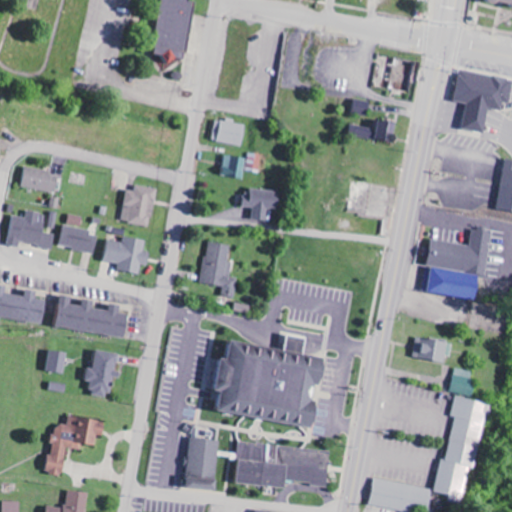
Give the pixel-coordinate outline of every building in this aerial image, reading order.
[(159,0),(198,0),(189,54),(185,52),(185,58),(156,54),(157,47),(151,45),(159,0)] [(511,79),(464,71),(458,102),(471,105),(466,129),(488,133),(492,109),(506,112),(508,104),(511,104),(511,79)] [(371,102),(354,101),(353,116),(370,117),(371,102)] [(245,148),(250,126),(228,121),(228,123),(218,120),(213,141),(245,148)] [(351,138),(398,142),(400,124),(375,121),(374,128),(352,126),(351,138)] [(246,172),(261,173),(263,156),(249,155),(249,158),(225,156),(223,177),(246,179),(246,172)] [(499,210),(511,212),(511,160),(507,160),(499,210)] [(63,176),(28,169),(24,188),(59,195),(63,176)] [(130,191),(123,222),(153,228),(161,190),(139,186),(137,192),(130,191)] [(255,221),(270,222),(270,211),(282,212),(283,192),(248,190),(247,209),(255,210),(255,221)] [(69,225),(83,228),(85,220),(71,216),(69,225)] [(60,246),(96,255),(101,236),(66,226),(60,246)] [(434,241),(430,268),(434,269),(430,294),(481,301),(484,277),(488,278),(494,233),(474,230),(471,246),(434,241)] [(149,241),(126,238),(125,243),(109,241),(106,262),(121,265),(120,271),(143,275),(144,266),(152,267),(154,253),(148,252),(149,241)] [(234,247),(210,243),(204,284),(225,288),(224,297),(237,299),(241,279),(233,278),(236,262),(232,262),(234,247)] [(0,317),(49,323),(51,301),(41,300),(41,293),(30,292),(30,297),(10,295),(11,288),(0,286),(0,317)] [(58,327),(130,339),(134,316),(124,315),(125,308),(114,306),(113,312),(98,310),(99,303),(87,301),(87,308),(76,306),(77,299),(63,297),(58,327)] [(322,429),(326,405),(320,404),(323,386),(330,387),(334,361),(310,357),(312,340),(293,336),(290,351),(238,342),(235,361),(227,360),(222,393),(228,394),(224,414),(322,429)] [(123,355),(95,350),(89,382),(96,384),(93,396),(113,399),(118,375),(119,375),(123,355)] [(71,354),(54,351),(50,371),(68,375),(71,354)] [(477,373),(456,369),(451,392),(472,396),(477,373)] [(490,404),(457,398),(453,418),(456,419),(448,461),(442,461),(436,493),(452,497),(451,502),(464,505),(471,469),(478,470),(490,404)] [(110,423),(72,417),(71,426),(59,424),(51,475),(67,477),(71,449),(88,452),(89,446),(99,448),(101,436),(108,437),(110,423)] [(434,511),(435,486),(375,484),(375,510),(434,511)] [(89,511),(92,494),(71,492),(69,510),(51,508),(50,511),(89,511)] [(4,511),(23,511),(23,503),(5,503),(4,511)]
